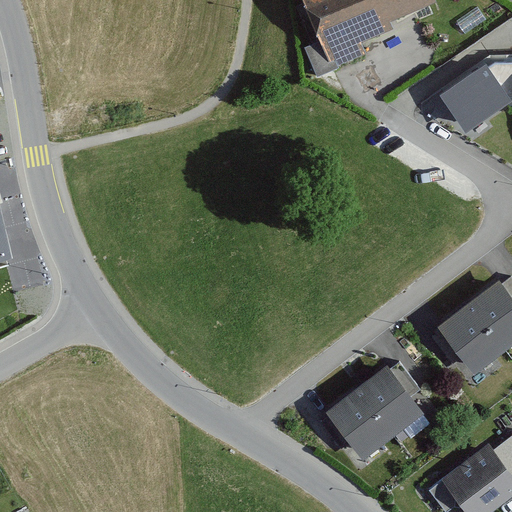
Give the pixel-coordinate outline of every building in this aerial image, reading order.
[(417,0),(306,0),(329,51),(386,26),(381,16),(399,8),(417,0)] [(459,132),(511,96),(511,95),(511,61),(488,62),(434,97),(459,132)] [(0,267),(8,266),(7,261),(12,260),(0,210),(0,267)] [(438,324),(475,369),(511,339),(511,295),(497,277),(438,324)] [(323,405),(361,455),(422,410),(384,360),(323,405)] [(439,479),(465,511),(494,511),(511,499),(511,435),(490,452),(484,444),(439,479)]
